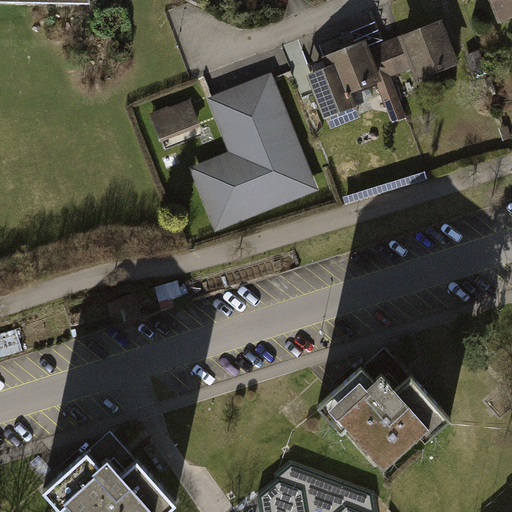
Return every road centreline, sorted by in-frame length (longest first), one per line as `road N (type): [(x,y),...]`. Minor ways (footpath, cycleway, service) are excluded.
road 1 (residential): [(0,409),(511,244)]
road 2 (residential): [(210,54),(353,0)]
